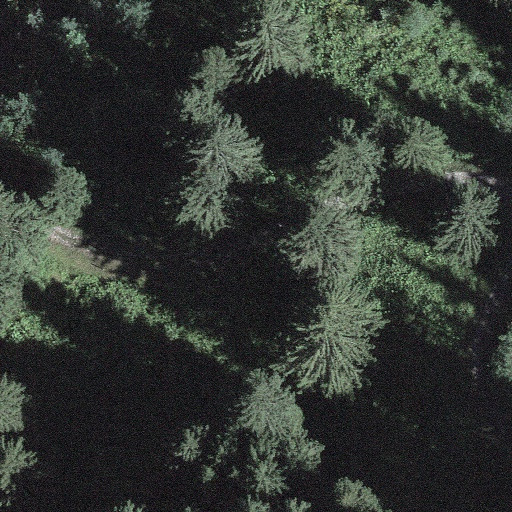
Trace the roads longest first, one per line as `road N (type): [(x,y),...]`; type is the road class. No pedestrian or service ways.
road 1 (track): [(511,216),(492,175),(400,187),(252,237),(103,248),(12,184),(17,53),(35,0)]
road 2 (track): [(511,472),(473,362),(511,262)]
